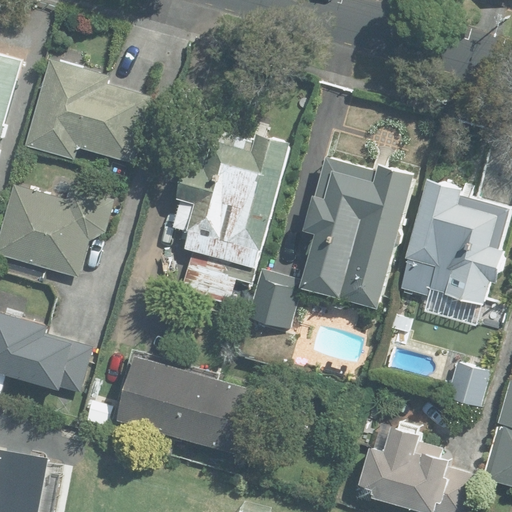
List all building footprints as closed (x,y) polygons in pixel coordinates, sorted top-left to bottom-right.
[(0,166),(28,59),(0,51),(0,166)] [(113,66),(54,52),(31,145),(80,157),(82,148),(139,162),(154,100),(107,89),(113,66)] [(217,165),(196,160),(180,226),(196,230),(190,252),(264,269),(289,163),(249,153),(252,142),(224,135),(217,165)] [(375,166),(333,155),(312,232),(321,233),(308,280),(270,269),(255,321),(295,332),(308,288),(388,310),(426,170),(377,157),(375,166)] [(478,184),(434,171),(404,290),(431,296),(429,304),(476,316),(478,314),(480,313),(482,311),(483,310),(485,308),(487,306),(488,304),(490,303),(491,301),(492,299),(493,297),(495,295),(496,293),(497,290),(498,288),(499,286),(499,284),(500,282),(501,279),(501,277),(502,275),(503,274),(504,274),(504,273),(505,272),(506,272),(507,271),(508,270),(508,269),(509,268),(509,267),(510,266),(510,265),(511,264),(511,263),(511,262),(511,261),(511,248),(511,247),(511,246),(511,245),(510,244),(510,243),(509,242),(511,228),(511,207),(475,196),(478,184)] [(86,187),(70,197),(19,183),(0,253),(84,276),(94,238),(116,228),(117,196),(86,187)] [(0,367),(71,386),(82,343),(59,337),(63,324),(2,308),(0,317),(0,367)] [(419,317),(401,312),(394,340),(411,345),(419,317)] [(274,386),(144,347),(122,420),(252,459),(274,386)] [(511,395),(488,477),(511,484),(511,395)] [(118,404),(95,399),(90,420),(113,425),(118,404)] [(428,432),(429,426),(405,419),(403,425),(387,420),(366,494),(430,511),(473,511),(486,467),(448,457),(451,444),(433,439),(434,433),(428,432)] [(0,511),(13,511),(31,429),(0,422),(0,511)]
